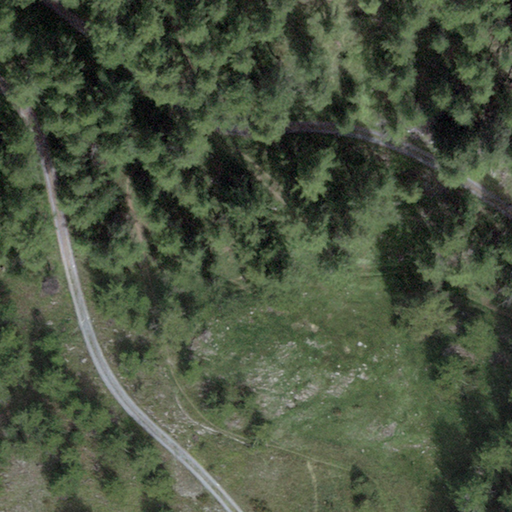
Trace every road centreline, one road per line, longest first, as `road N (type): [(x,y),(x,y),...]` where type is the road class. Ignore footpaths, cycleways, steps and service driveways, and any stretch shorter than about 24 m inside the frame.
road 1 (track): [(235,511),(130,406),(94,349),(33,121),(0,82)]
road 2 (track): [(177,105),(228,130),(293,124),(435,159),(511,213)]
road 3 (track): [(49,0),(177,105)]
